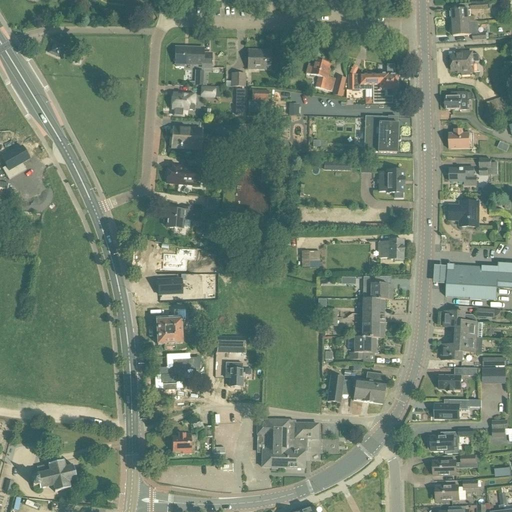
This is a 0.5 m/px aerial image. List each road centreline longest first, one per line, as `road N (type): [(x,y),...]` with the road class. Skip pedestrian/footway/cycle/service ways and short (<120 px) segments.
road 1 (secondary): [(385,429),(414,372),(422,327),(423,27)]
road 2 (secondary): [(130,499),(278,498),(327,479),(378,438)]
road 3 (residential): [(131,428),(199,410),(246,408),(385,429)]
road 4 (residential): [(166,21),(423,27)]
road 5 (residential): [(94,209),(145,190),(156,40),(166,21)]
road 6 (primary): [(131,428),(119,291),(94,209)]
road 7 (primary): [(94,209),(0,42)]
road 8 (track): [(121,427),(0,413)]
